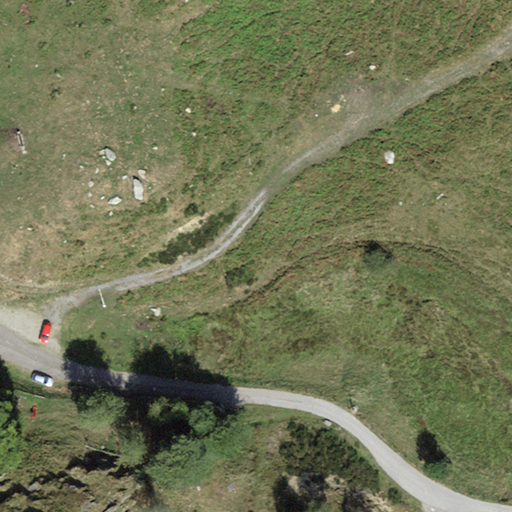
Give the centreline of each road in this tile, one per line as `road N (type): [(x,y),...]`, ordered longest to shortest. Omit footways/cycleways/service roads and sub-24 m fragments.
road 1 (track): [(6,339),(92,293),(196,263),(322,147),(470,66),(511,32)]
road 2 (track): [(0,333),(73,373),(307,404),(357,428),(437,501)]
